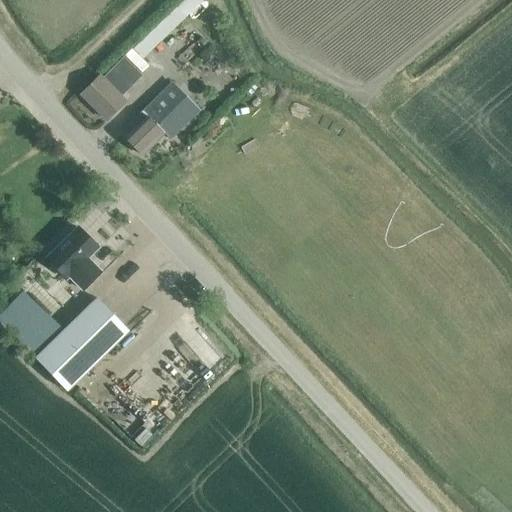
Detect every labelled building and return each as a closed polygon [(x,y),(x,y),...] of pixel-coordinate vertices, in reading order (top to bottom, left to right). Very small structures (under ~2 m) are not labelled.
[(81,94),(106,120),(125,101),(99,76),(81,94)] [(124,137),(142,155),(164,133),(170,139),(199,110),(171,82),(131,123),(134,126),(124,137)] [(46,258),(66,279),(69,276),(81,289),(100,271),(87,258),(98,248),(78,227),(46,258)] [(38,345),(60,322),(25,288),(3,311),(38,345)] [(97,298),(58,335),(90,367),(128,330),(97,298)]
